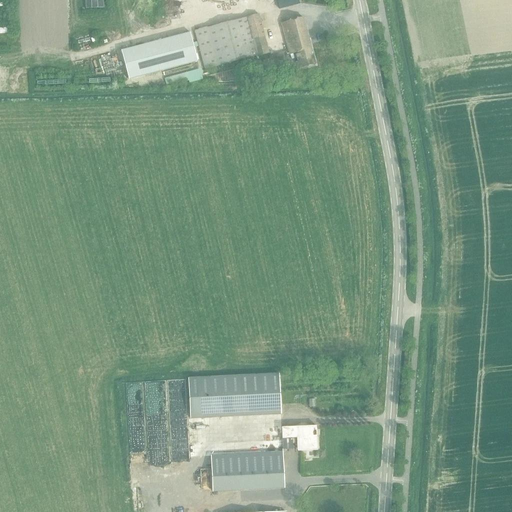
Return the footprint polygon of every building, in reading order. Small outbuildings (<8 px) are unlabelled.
[(275,0),(279,9),(298,4),(297,0),(275,0)] [(217,66),(218,71),(257,61),(255,57),(269,53),(258,13),(194,30),(204,69),(217,66)] [(158,36),(159,39),(192,30),(189,18),(178,21),(177,19),(140,29),(143,40),(158,36)] [(302,18),(286,24),(281,24),(290,59),(292,59),(293,60),(295,59),(298,69),(314,65),(302,18)] [(197,61),(190,33),(121,51),(128,79),(197,61)] [(268,55),(268,56),(270,63),(289,59),(288,53),(284,55),(283,51),(268,55)] [(164,77),(166,86),(192,79),(190,71),(164,77)] [(166,374),(147,375),(148,406),(149,406),(151,451),(169,451),(166,374)] [(190,418),(281,414),(279,374),(188,378),(190,418)] [(281,427),(282,450),(292,449),(292,443),(296,443),(297,449),(314,448),(314,437),(316,437),(316,426),(281,427)] [(146,440),(133,440),(132,457),(145,458),(146,440)] [(284,488),(283,452),(210,456),(212,491),(284,488)]
